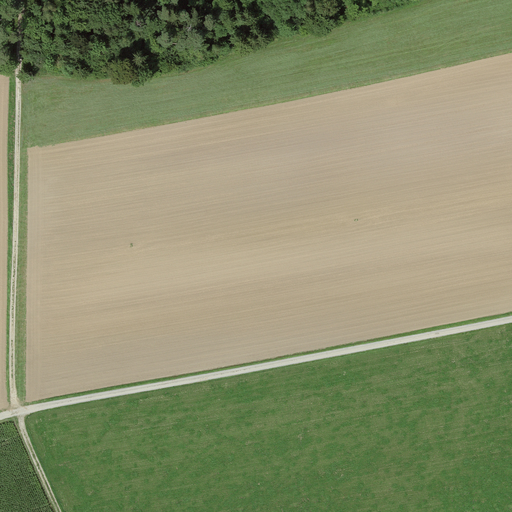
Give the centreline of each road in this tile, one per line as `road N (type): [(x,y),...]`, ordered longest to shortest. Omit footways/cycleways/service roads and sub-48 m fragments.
road 1 (track): [(0,419),(511,319)]
road 2 (track): [(60,511),(18,413),(14,371),(20,68)]
